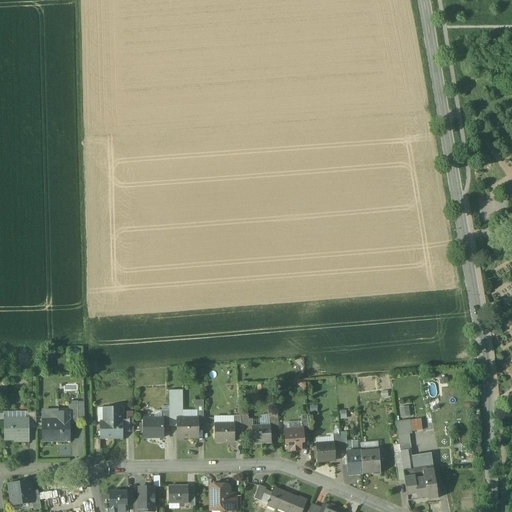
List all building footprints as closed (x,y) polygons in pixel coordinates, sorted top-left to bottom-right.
[(356,375),(358,391),(377,390),(376,373),(356,375)] [(182,390),(169,391),(169,411),(170,427),(178,427),(178,423),(180,422),(180,419),(183,419),(182,390)] [(204,419),(203,400),(197,401),(197,405),(195,405),(195,411),(197,411),(197,419),(198,419),(204,419)] [(78,402),(69,402),(69,412),(70,412),(70,421),(78,421),(78,402)] [(123,438),(122,408),(104,408),(104,422),(100,422),(100,432),(104,432),(104,439),(123,438)] [(408,408),(400,409),(401,417),(409,416),(408,408)] [(36,429),(36,412),(25,412),(25,420),(29,420),(29,429),(36,429)] [(58,420),(43,421),(42,418),(42,442),(70,441),(70,424),(70,421),(70,412),(69,412),(58,412),(58,420)] [(277,412),(269,412),(270,426),(271,430),(279,430),(277,412)] [(163,427),(163,419),(162,419),(147,419),(147,426),(143,426),(143,438),(163,438),(163,427)] [(183,419),(180,419),(180,422),(178,423),(178,427),(178,438),(198,438),(198,419),(197,419),(183,419)] [(421,419),(410,421),(411,432),(422,430),(421,419)] [(29,429),(29,420),(25,420),(4,420),(4,440),(21,440),(21,442),(29,442),(29,429)] [(249,420),(241,420),(241,421),(242,436),(252,436),(252,427),(249,427),(249,420)] [(241,421),(234,421),(234,424),(235,437),(242,436),(241,421)] [(410,421),(396,423),(398,436),(409,434),(412,434),(411,432),(410,421)] [(234,424),(218,425),(218,432),(214,432),(215,442),(235,442),(235,437),(234,424)] [(270,426),(252,427),(252,436),(253,444),(271,443),(271,430),(270,426)] [(302,429),(285,430),(286,443),(289,443),(289,451),(301,450),(300,442),(303,442),(303,430),(303,429),(302,429)] [(409,434),(398,436),(400,451),(410,450),(411,450),(409,434)] [(333,443),(316,445),(317,462),(335,460),(334,447),(334,443),(333,443)] [(379,450),(361,451),(363,474),(380,473),(379,450)] [(400,451),(402,467),(403,471),(413,470),(411,456),(410,450),(400,451)] [(361,451),(347,452),(348,475),(363,474),(361,451)] [(431,453),(411,456),(413,470),(422,468),(433,466),(431,453)] [(413,470),(403,471),(405,481),(404,481),(407,501),(427,498),(427,500),(438,498),(433,466),(422,468),(413,470)] [(402,467),(396,468),(398,482),(404,481),(405,481),(403,471),(402,467)] [(30,482),(9,485),(11,505),(33,503),(32,492),(30,482)] [(226,486),(212,486),(210,488),(211,508),(218,508),(221,510),(228,510),(228,511),(229,511),(229,496),(228,488),(226,486)] [(266,488),(259,486),(254,499),(260,502),(266,488)] [(188,487),(168,487),(169,504),(187,503),(188,503),(188,495),(188,487)] [(154,488),(139,488),(139,490),(139,500),(139,511),(145,511),(154,511),(154,488)] [(298,499),(274,489),(267,506),(275,509),(276,508),(285,511),(301,511),(307,501),(298,497),(298,499)] [(38,491),(32,492),(33,503),(33,509),(41,508),(38,491)] [(127,508),(126,492),(109,493),(110,509),(114,509),(127,508)] [(195,495),(188,495),(188,503),(187,503),(187,507),(195,507),(195,495)]
